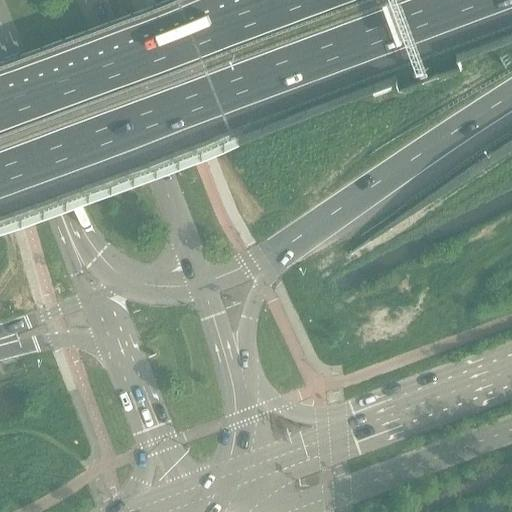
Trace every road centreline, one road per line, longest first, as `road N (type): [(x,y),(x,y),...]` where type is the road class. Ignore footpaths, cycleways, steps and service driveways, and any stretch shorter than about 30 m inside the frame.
road 1 (motorway): [(0,176),(474,0)]
road 2 (motorway): [(301,0),(0,112)]
road 3 (motorway): [(292,243),(511,97)]
road 4 (secondary): [(182,231),(93,0)]
road 5 (secondary): [(298,511),(511,432)]
road 6 (secondary): [(0,48),(74,234)]
road 7 (secondary): [(118,345),(179,495)]
road 8 (motorway): [(238,389),(262,284),(292,243)]
road 9 (secondary): [(511,371),(375,423)]
road 10 (secondary): [(375,423),(324,420),(238,389)]
road 11 (secondary): [(375,423),(258,466)]
